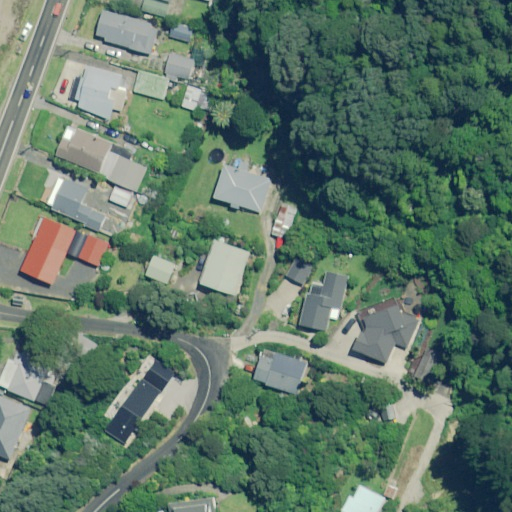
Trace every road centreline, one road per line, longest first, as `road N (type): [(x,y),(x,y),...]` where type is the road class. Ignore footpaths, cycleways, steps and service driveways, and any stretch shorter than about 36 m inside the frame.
road 1 (residential): [(0,311),(177,337),(203,354),(210,371),(204,405),(182,437),(100,511)]
road 2 (primary): [(0,158),(58,0)]
